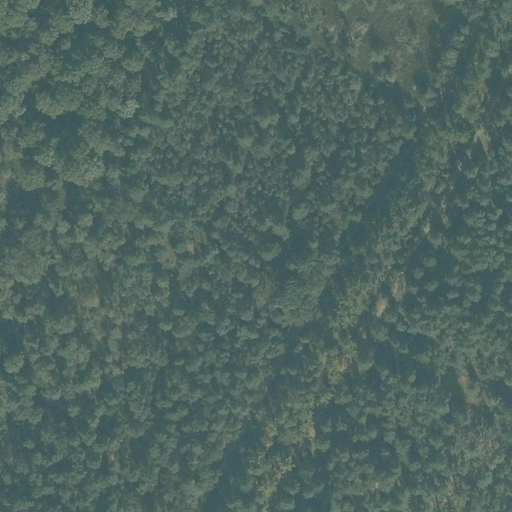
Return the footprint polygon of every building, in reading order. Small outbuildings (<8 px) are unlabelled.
[(511,131),(492,167),(511,178),(511,131)] [(511,253),(511,227),(470,204),(445,247),(498,277),(511,253)] [(480,310),(427,280),(402,323),(455,353),(480,310)] [(437,384),(384,354),(360,396),(413,427),(437,384)] [(393,463),(340,433),(315,476),(368,506),(393,463)]
